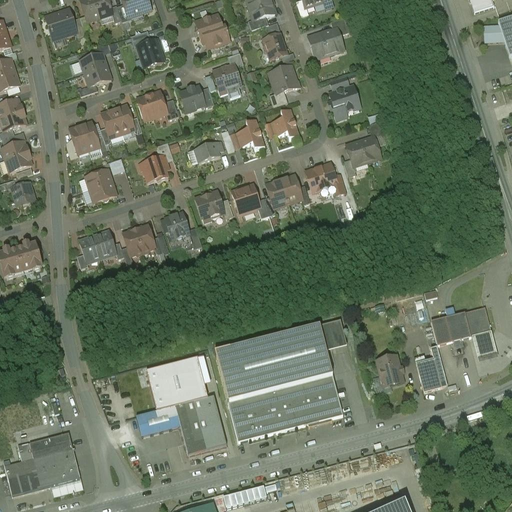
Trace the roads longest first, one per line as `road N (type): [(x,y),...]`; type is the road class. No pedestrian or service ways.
road 1 (residential): [(282,0),(322,142),(57,227)]
road 2 (unclassified): [(122,503),(371,440),(511,393)]
road 3 (residential): [(122,503),(72,356),(57,227)]
road 4 (residential): [(45,117),(185,72),(183,39),(158,0)]
road 5 (secondary): [(442,0),(511,211)]
